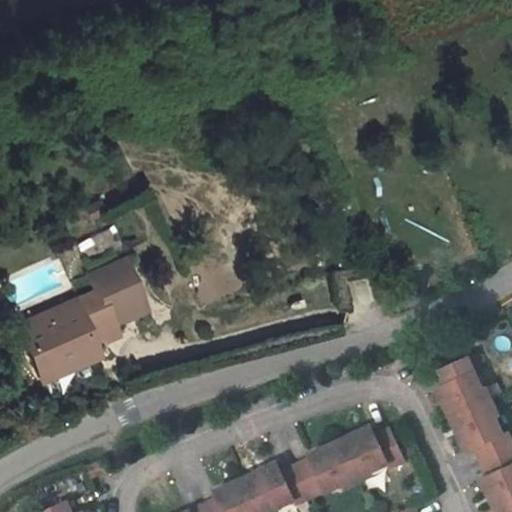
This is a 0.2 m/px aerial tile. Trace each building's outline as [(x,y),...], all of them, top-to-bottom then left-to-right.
[(89,222),(105,213),(102,207),(86,216),(89,222)] [(20,334),(36,370),(116,335),(112,326),(143,312),(121,260),(86,276),(92,290),(70,300),(74,310),(20,334)] [(20,334),(74,310),(70,300),(16,324),(20,334)] [(95,357),(91,347),(36,370),(41,380),(95,357)] [(448,402),(456,419),(493,402),(487,389),(484,390),(476,373),(480,372),(473,356),(441,371),(447,385),(438,390),(445,404),(448,402)] [(476,448),(483,463),(511,448),(511,441),(508,432),(504,434),(496,417),(499,415),(493,402),(456,419),(464,436),(460,438),(467,452),(476,448)] [(390,430),(376,436),(372,427),(357,434),(359,437),(342,445),(359,482),(372,476),(370,473),(388,465),(389,469),(405,462),(390,430)] [(359,482),(342,445),(325,453),(323,449),(309,456),(310,459),(296,466),(311,498),(325,492),(326,493),(345,484),(346,488),(359,482)] [(493,493),(500,509),(511,503),(511,448),(483,463),(489,476),(482,480),(489,494),(493,493)] [(110,471),(106,459),(87,467),(92,478),(110,471)] [(296,505),(311,498),(296,466),(282,472),(278,463),(263,470),(264,474),(248,481),(261,511),(277,511),(276,509),(294,501),(296,505)] [(261,511),(248,481),(231,489),(229,485),(215,492),(218,499),(204,505),(206,511),(261,511)] [(71,511),(67,503),(46,511),(71,511)] [(511,511),(511,503),(500,509),(501,511),(511,511)]
